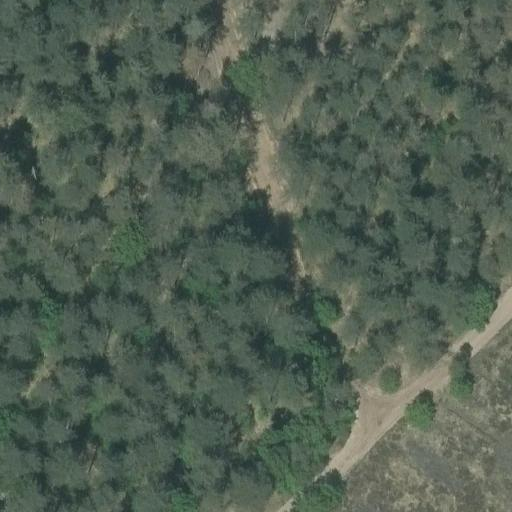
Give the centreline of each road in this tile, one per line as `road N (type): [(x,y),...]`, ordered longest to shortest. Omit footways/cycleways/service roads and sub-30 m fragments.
road 1 (track): [(207,0),(329,373),(375,427)]
road 2 (track): [(291,511),(511,299)]
